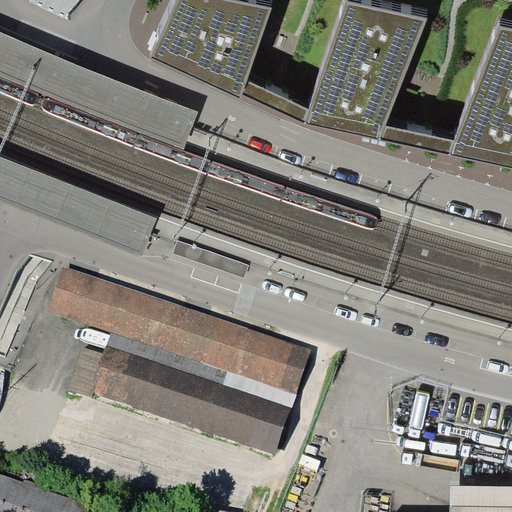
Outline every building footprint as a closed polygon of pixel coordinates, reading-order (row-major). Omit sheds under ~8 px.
[(172,0),(168,11),(150,52),(236,92),(242,78),(269,0),(172,0)] [(428,18),(347,0),(309,108),(303,121),(383,139),(386,125),(406,73),(428,18)] [(511,28),(501,26),(453,140),(450,154),(511,168),(511,28)] [(0,30),(0,73),(19,82),(184,147),(192,126),(197,110),(138,87),(76,62),(0,30)] [(277,94),(242,78),(236,92),(272,108),(303,121),(309,108),(277,94)] [(419,132),(386,125),(383,139),(415,146),(450,154),(453,140),(419,132)] [(0,199),(142,256),(151,234),(155,218),(1,156),(0,155),(0,199)] [(249,265),(178,240),(173,253),(244,278),(249,265)] [(311,350),(64,266),(49,310),(112,332),(296,394),(311,350)] [(275,455),(296,394),(112,332),(104,354),(83,347),(69,388),(90,395),(91,393),(275,455)] [(84,511),(87,505),(0,474),(0,511),(84,511)] [(511,511),(511,486),(450,485),(449,511),(511,511)]
